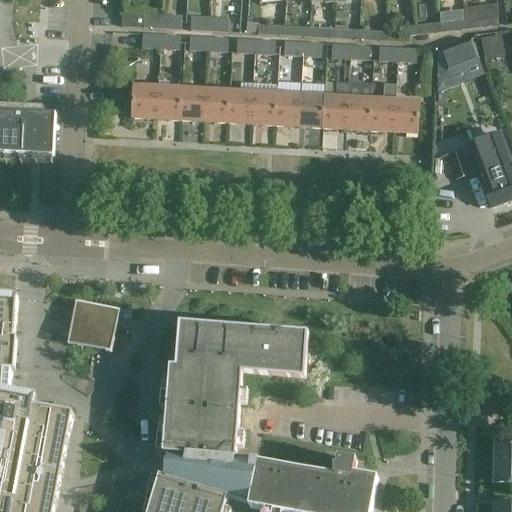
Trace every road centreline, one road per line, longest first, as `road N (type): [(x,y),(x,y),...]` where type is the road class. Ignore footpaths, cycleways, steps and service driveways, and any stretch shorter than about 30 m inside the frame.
road 1 (residential): [(69,241),(448,272)]
road 2 (residential): [(69,241),(82,0)]
road 3 (residential): [(443,511),(448,272)]
road 4 (unknown): [(445,410),(259,401)]
